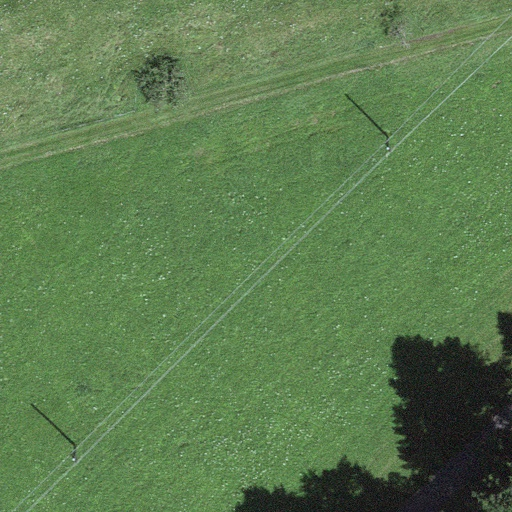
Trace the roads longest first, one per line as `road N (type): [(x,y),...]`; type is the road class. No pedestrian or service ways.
road 1 (track): [(0,156),(511,23)]
road 2 (track): [(415,511),(511,419)]
